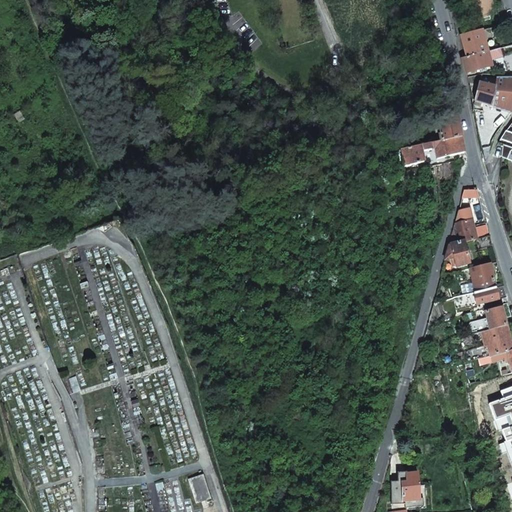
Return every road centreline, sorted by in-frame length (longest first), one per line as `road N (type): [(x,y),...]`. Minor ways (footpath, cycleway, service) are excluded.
road 1 (residential): [(367,511),(459,182),(474,158)]
road 2 (residential): [(316,0),(338,59),(314,91),(288,92),(257,72),(212,0)]
road 3 (residential): [(474,158),(437,0)]
road 4 (track): [(15,0),(75,149)]
road 5 (residential): [(511,275),(474,158)]
